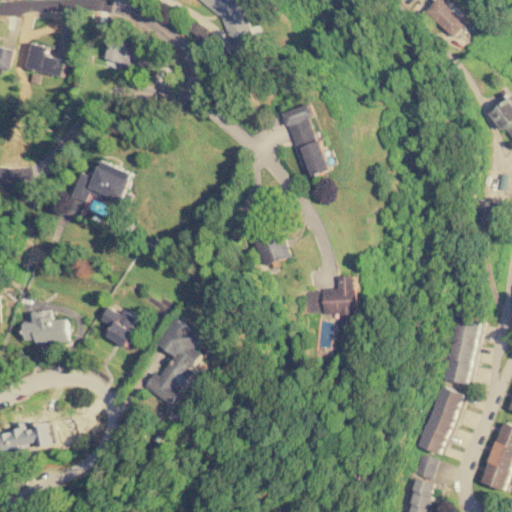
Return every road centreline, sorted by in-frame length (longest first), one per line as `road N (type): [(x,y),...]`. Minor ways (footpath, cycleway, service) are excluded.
road 1 (residential): [(0,500),(68,470),(97,445),(107,422),(101,388),(76,376),(0,397)]
road 2 (residential): [(185,90),(299,200),(322,257),(323,284)]
road 3 (residential): [(185,90),(186,63),(173,38),(133,13),(98,3),(0,8)]
road 4 (residential): [(185,90),(106,98),(79,118),(50,160),(29,172),(0,171)]
road 5 (residential): [(511,154),(402,0)]
road 6 (residential): [(505,318),(490,402),(511,361),(505,318)]
road 7 (residential): [(98,3),(170,4),(221,35)]
road 8 (residential): [(481,511),(464,495),(462,467),(490,402)]
